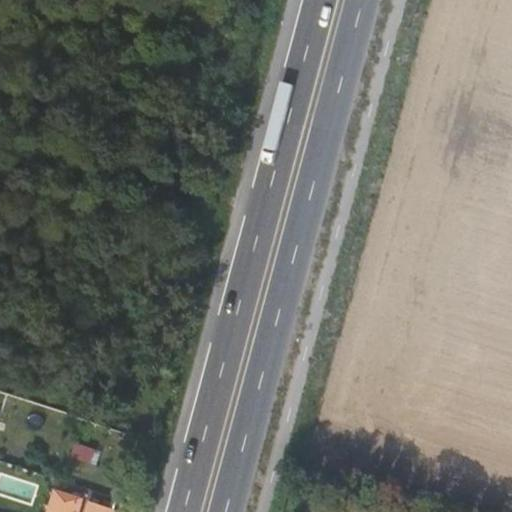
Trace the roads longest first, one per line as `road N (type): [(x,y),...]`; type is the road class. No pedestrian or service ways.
road 1 (trunk): [(319,0),(180,511)]
road 2 (trunk): [(222,511),(360,0)]
